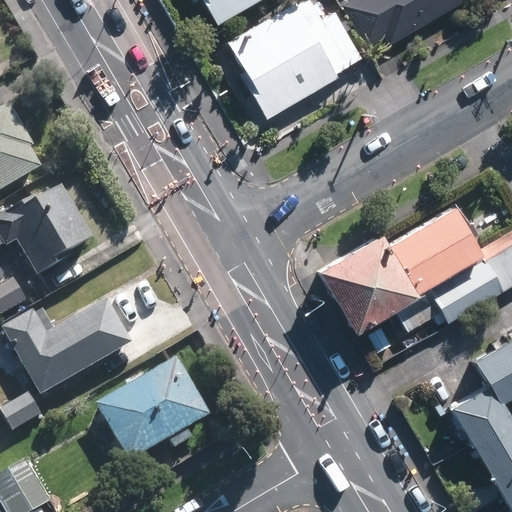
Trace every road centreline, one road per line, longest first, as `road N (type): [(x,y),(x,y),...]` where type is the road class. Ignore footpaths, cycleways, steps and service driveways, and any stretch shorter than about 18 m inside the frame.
road 1 (residential): [(511,80),(224,247)]
road 2 (secondary): [(80,0),(224,247)]
road 3 (secondary): [(224,247),(341,446)]
road 4 (residential): [(341,446),(229,511)]
